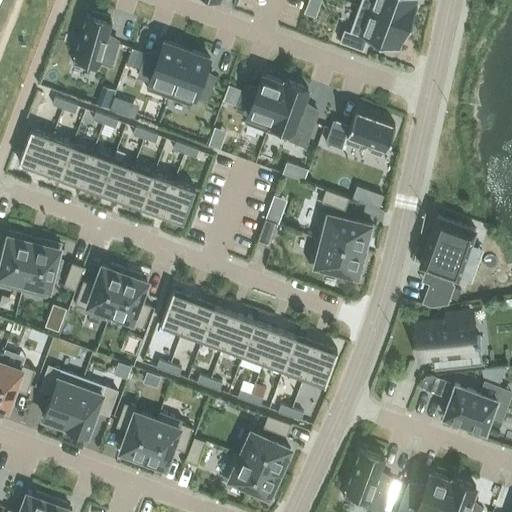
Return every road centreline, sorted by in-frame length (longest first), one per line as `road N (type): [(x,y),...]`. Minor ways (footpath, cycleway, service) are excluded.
road 1 (residential): [(10,192),(371,326)]
road 2 (residential): [(160,0),(428,96)]
road 3 (residential): [(371,326),(428,96)]
road 4 (residential): [(0,434),(209,511)]
road 5 (residential): [(511,466),(342,403)]
